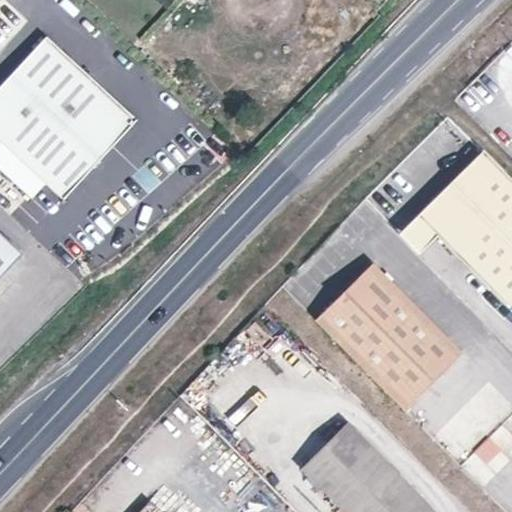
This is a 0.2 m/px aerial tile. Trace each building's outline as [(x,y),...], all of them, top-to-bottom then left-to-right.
[(130,119),(46,37),(0,83),(0,141),(56,195),(130,119)] [(508,306),(511,301),(511,179),(482,150),(419,213),(439,235),(508,306)] [(0,202),(9,212),(26,194),(0,169),(0,202)] [(419,213),(399,232),(419,253),(439,235),(419,213)] [(0,273),(19,253),(0,235),(0,273)] [(463,352),(373,263),(316,318),(404,410),(463,352)] [(430,511),(434,509),(348,423),(303,467),(347,511),(430,511)] [(483,481),(511,463),(494,437),(466,455),(483,481)] [(162,511),(149,500),(138,511),(162,511)]
